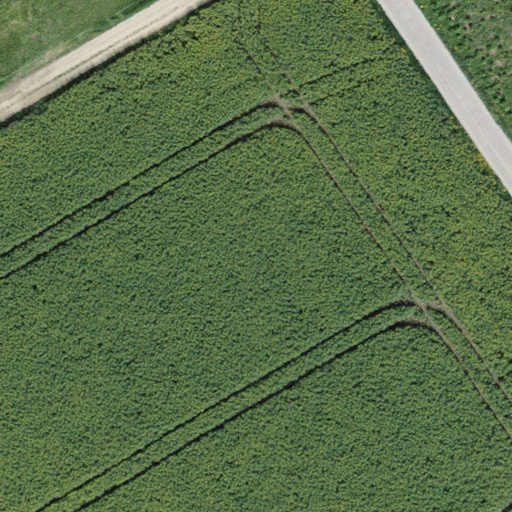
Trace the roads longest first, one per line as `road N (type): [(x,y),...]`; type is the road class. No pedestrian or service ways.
road 1 (track): [(0,115),(201,0)]
road 2 (unclassified): [(396,0),(511,167)]
